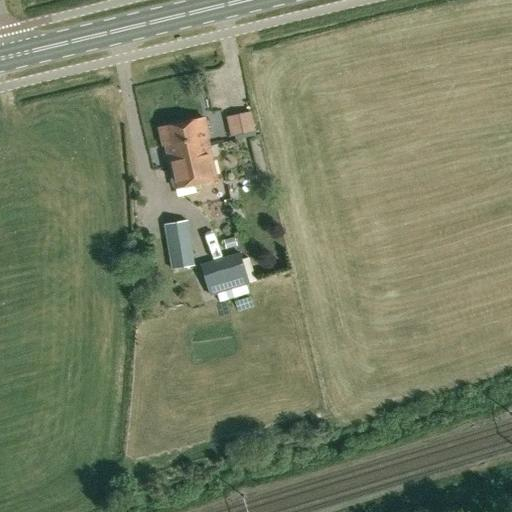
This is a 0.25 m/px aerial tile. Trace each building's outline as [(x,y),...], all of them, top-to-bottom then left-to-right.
[(250,111),(226,116),(231,136),(255,131),(250,111)] [(164,146),(167,145),(176,188),(217,179),(208,136),(209,136),(205,118),(160,128),(164,146)] [(188,220),(164,224),(171,268),(196,264),(188,220)] [(240,252),(200,265),(210,298),(251,285),(240,252)] [(160,301),(141,302),(142,315),(161,314),(160,301)]
